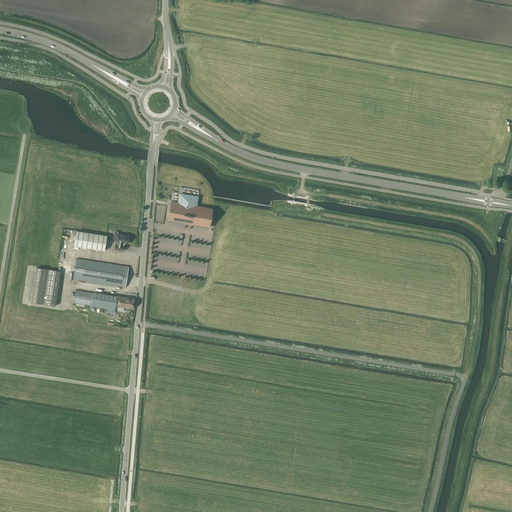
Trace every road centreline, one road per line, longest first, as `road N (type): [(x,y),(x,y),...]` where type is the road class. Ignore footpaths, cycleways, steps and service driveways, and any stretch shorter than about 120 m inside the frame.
road 1 (tertiary): [(121,511),(156,120)]
road 2 (secondary): [(511,206),(253,158),(173,113)]
road 3 (track): [(463,377),(478,316),(477,261),(467,245),(282,209)]
road 4 (secondary): [(142,94),(56,46),(0,30)]
road 5 (track): [(24,134),(0,284)]
road 6 (track): [(0,370),(144,392)]
